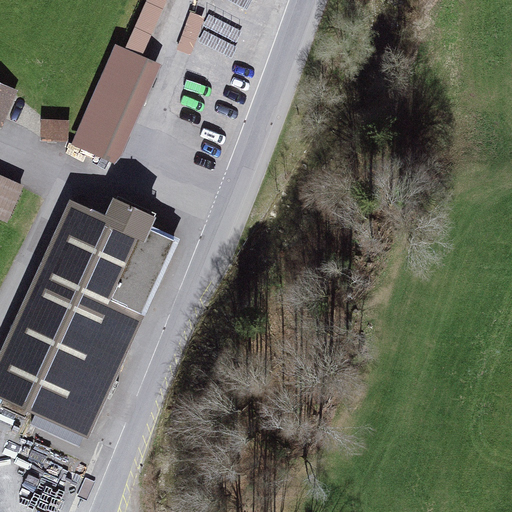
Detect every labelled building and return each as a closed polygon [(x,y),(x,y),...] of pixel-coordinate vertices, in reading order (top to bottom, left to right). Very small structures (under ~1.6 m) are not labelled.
[(222,0),(273,13),(276,0),(222,0)] [(115,51),(74,151),(118,169),(159,69),(115,51)] [(0,92),(0,134),(7,137),(22,101),(0,92)] [(64,140),(65,124),(43,123),(43,139),(64,140)] [(0,177),(0,213),(3,215),(16,185),(0,177)] [(0,388),(88,427),(168,244),(70,202),(0,361),(0,388)]
